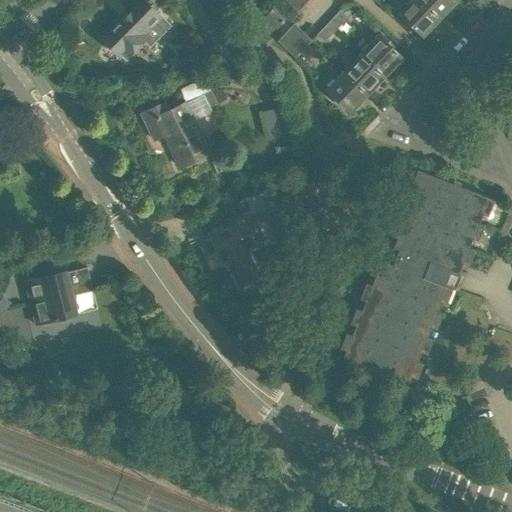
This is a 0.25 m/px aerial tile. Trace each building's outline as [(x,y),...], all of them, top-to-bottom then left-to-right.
[(153,44),(170,27),(142,0),(102,41),(116,55),(119,52),(125,58),(146,37),(153,44)] [(283,0),(297,13),(305,4),(301,0),(283,0)] [(420,0),(408,0),(409,0),(397,13),(421,36),(439,17),(420,0)] [(420,0),(439,17),(455,0),(420,0)] [(276,4),(265,15),(277,26),(287,16),(276,4)] [(335,31),(347,18),(339,10),(327,23),(335,31)] [(323,43),(335,31),(327,23),(315,35),(323,43)] [(294,58),(310,41),(293,24),(276,42),(294,58)] [(384,76),(401,57),(376,34),(359,53),(384,76)] [(175,72),(200,68),(198,53),(173,58),(175,72)] [(366,94),(384,76),(359,53),(342,70),(366,94)] [(349,112),(366,94),(342,70),(325,89),(349,112)] [(163,104),(140,115),(153,141),(163,136),(179,168),(208,154),(192,120),(212,111),(211,107),(218,104),(204,76),(179,88),(186,103),(167,112),(163,104)] [(282,176),(301,170),(297,157),(278,163),(282,176)] [(453,289),(489,198),(423,172),(386,262),(381,260),(340,360),(407,387),(447,287),(453,289)] [(302,223),(302,196),(280,196),(280,203),(264,203),(264,215),(280,215),(280,223),(302,223)] [(259,278),(246,251),(265,242),(253,217),(210,237),(223,262),(226,261),(239,288),(259,278)] [(35,299),(29,301),(35,324),(76,314),(73,303),(71,295),(92,290),(91,285),(86,268),(30,282),(35,299)] [(428,365),(424,377),(429,379),(434,367),(428,365)] [(223,423),(230,409),(202,396),(195,411),(223,423)]
